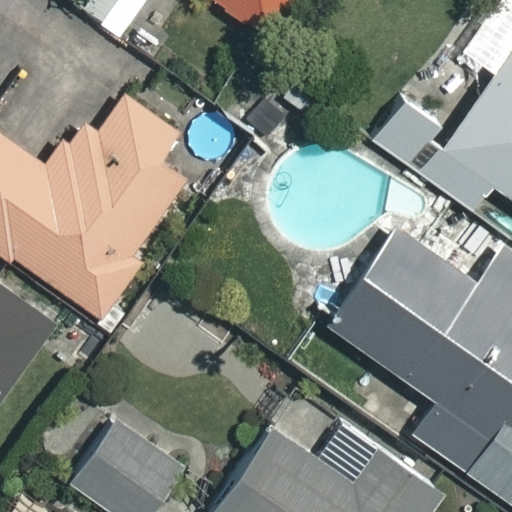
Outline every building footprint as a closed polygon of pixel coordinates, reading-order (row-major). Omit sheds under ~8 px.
[(218,0),(254,25),(272,0),(218,0)] [(511,21),(410,163),(463,201),(482,174),(511,195),(511,21)] [(430,111),(389,84),(359,129),(400,156),(430,111)] [(165,120),(113,87),(90,123),(73,112),(42,160),(0,132),(0,246),(94,307),(131,249),(124,245),(173,170),(144,151),(165,120)] [(296,120),(261,90),(234,122),(269,151),(296,120)] [(464,274),(384,216),(314,311),(449,409),(427,438),(511,500),(511,251),(492,236),(464,274)] [(0,378),(43,315),(0,285),(0,378)] [(133,511),(171,458),(100,409),(57,472),(115,511),(133,511)] [(341,475),(256,414),(189,508),(193,511),(409,511),(430,483),(368,439),(341,475)] [(72,511),(55,500),(46,511),(72,511)]
